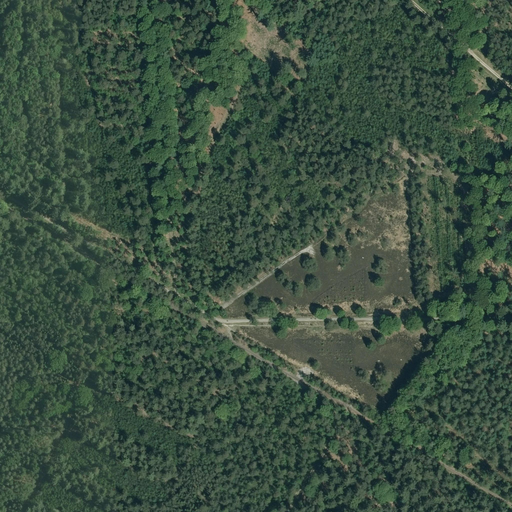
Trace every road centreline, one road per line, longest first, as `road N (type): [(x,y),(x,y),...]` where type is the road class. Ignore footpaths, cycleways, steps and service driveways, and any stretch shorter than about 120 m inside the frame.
road 1 (track): [(511,506),(229,339)]
road 2 (track): [(152,0),(177,309)]
road 3 (track): [(0,203),(229,339)]
road 4 (track): [(203,325),(312,243)]
